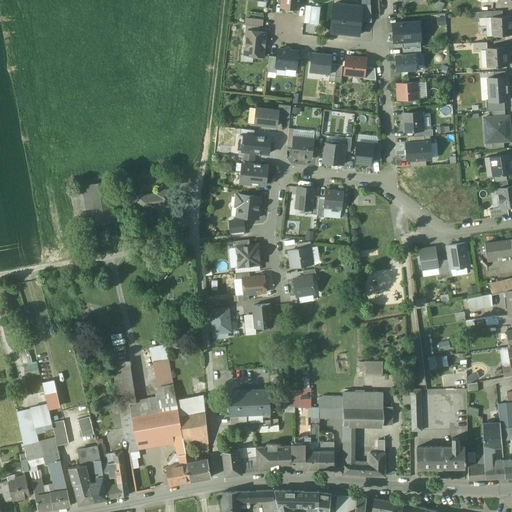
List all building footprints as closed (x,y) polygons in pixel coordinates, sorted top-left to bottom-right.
[(281,0),(281,7),(299,9),(299,0),(281,0)] [(371,4),(362,3),(362,7),(361,21),(372,22),(371,4)] [(362,7),(334,4),(331,32),(359,35),(361,21),(362,7)] [(312,6),(305,6),(304,23),(310,24),(312,6)] [(479,18),(479,12),(471,13),(472,23),(480,22),(479,18)] [(493,17),(492,17),(492,18),(493,36),(511,35),(511,16),(493,17)] [(420,40),(421,41),(421,22),(394,23),(395,42),(402,41),(420,40)] [(260,32),(248,31),(245,55),(253,56),(263,57),(266,33),(260,32)] [(487,42),(474,43),(474,51),(487,51),(487,48),(487,42)] [(487,48),(487,51),(488,67),(507,66),(506,47),(487,48)] [(298,51),(278,49),(277,57),(276,67),(277,67),(286,68),(296,69),(298,51)] [(332,55),(312,53),(310,72),(330,74),(331,64),(332,55)] [(403,54),(395,55),(396,72),(408,71),(417,70),(416,54),(403,54)] [(277,57),(270,56),(268,72),(276,73),(277,69),(277,67),(276,67),(277,57)] [(366,59),(346,57),(345,74),(364,76),(366,59)] [(507,77),(505,77),(493,78),(488,78),(489,101),(504,100),(508,100),(507,77)] [(398,85),(399,101),(418,100),(417,83),(398,85)] [(505,111),(504,100),(489,101),(487,101),(487,112),(493,111),(505,111)] [(279,111),(278,116),(290,117),(291,104),(279,103),(279,111)] [(279,111),(257,108),(255,124),(277,126),(278,116),(279,111)] [(422,112),(403,113),(404,131),(414,131),(423,130),(422,112)] [(511,141),(510,117),(505,117),(494,117),(485,118),(486,131),(491,130),(492,142),(504,141),(511,141)] [(254,136),(245,135),(243,151),(244,151),(256,152),(269,154),(271,138),(254,136)] [(292,157),(312,159),(314,140),(305,139),(305,138),(296,137),(296,138),(294,138),(293,146),(292,157)] [(339,142),(332,141),(332,144),(326,143),(324,163),(343,165),(345,151),(345,145),(339,145),(339,142)] [(372,144),(358,142),(355,164),(358,165),(362,163),(364,167),(371,163),(371,159),(373,144),(372,144)] [(380,143),(372,142),(372,144),(373,144),(371,159),(381,160),(380,143)] [(410,143),(406,143),(407,161),(411,160),(426,159),(431,159),(430,142),(425,142),(410,143)] [(508,155),(491,157),(494,176),(511,173),(511,169),(511,164),(509,164),(508,155)] [(243,163),(242,173),(266,176),(268,166),(254,164),(243,163)] [(266,176),(242,173),(241,183),(252,184),(265,185),(266,176)] [(109,182),(83,186),(90,226),(115,222),(109,182)] [(83,186),(70,189),(77,228),(90,226),(83,186)] [(511,186),(498,189),(501,208),(507,207),(511,206),(511,186)] [(314,189),(299,187),(296,208),(312,210),(314,196),(314,189)] [(171,190),(155,193),(156,194),(141,196),(144,206),(158,204),(160,220),(175,218),(171,190)] [(343,192),(326,190),(324,208),(333,208),(332,210),(338,211),(338,209),(341,209),(343,192)] [(261,197),(237,194),(236,206),(238,206),(237,216),(258,219),(261,197)] [(501,208),(490,210),(491,218),(509,215),(507,207),(501,208)] [(244,220),(229,221),(230,233),(245,231),(244,220)] [(162,225),(147,228),(149,235),(163,232),(162,225)] [(312,240),(314,232),(307,231),(305,239),(312,240)] [(511,239),(495,242),(497,253),(498,257),(511,254),(511,239)] [(249,240),(231,242),(232,248),(237,248),(237,247),(250,246),(249,240)] [(495,242),(485,244),(487,255),(497,253),(495,242)] [(465,243),(447,246),(449,260),(451,269),(469,266),(465,243)] [(250,246),(237,247),(237,248),(239,267),(260,265),(258,245),(250,246)] [(308,248),(289,251),(292,267),(311,264),(311,262),(313,262),(312,255),(310,255),(308,248)] [(435,248),(419,250),(420,257),(418,257),(419,264),(422,263),(423,270),(438,267),(438,262),(435,248)] [(449,260),(443,261),(446,278),(452,278),(451,269),(449,260)] [(443,261),(438,262),(438,267),(440,279),(446,278),(443,261)] [(250,278),(242,279),(244,294),(249,294),(267,292),(265,276),(250,278)] [(304,277),(294,279),(296,296),(315,293),(312,276),(304,277)] [(511,278),(490,284),(492,294),(507,291),(511,289),(511,278)] [(490,294),(481,296),(484,308),(492,306),(491,294),(490,294)] [(481,296),(474,298),(477,310),(484,308),(481,296)] [(474,297),(468,299),(470,311),(477,310),(474,298),(474,297)] [(416,299),(417,308),(427,307),(426,298),(416,299)] [(270,304),(253,306),(256,329),(273,327),(270,304)] [(231,332),(228,308),(211,310),(214,334),(231,332)] [(509,316),(498,317),(499,325),(511,323),(511,317),(511,316),(509,316)] [(178,334),(166,336),(168,349),(181,347),(178,334)] [(441,350),(451,349),(450,342),(440,342),(441,350)] [(166,344),(151,348),(153,362),(156,362),(169,359),(166,344)] [(438,367),(449,366),(448,355),(437,356),(438,367)] [(169,359),(156,362),(153,362),(158,390),(161,387),(173,385),(174,385),(169,359)] [(130,361),(112,363),(119,404),(122,427),(134,426),(130,402),(136,401),(130,361)] [(365,361),(365,373),(381,373),(381,361),(365,361)] [(511,366),(503,367),(505,378),(511,376),(511,366),(511,367),(511,366)] [(54,381),(43,384),(48,405),(49,409),(59,407),(54,381)] [(477,383),(468,384),(468,391),(478,390),(477,383)] [(173,385),(161,387),(158,390),(156,394),(156,398),(136,401),(130,402),(134,426),(137,442),(173,436),(182,434),(176,401),(173,385)] [(420,389),(411,389),(411,390),(411,401),(420,401),(420,389)] [(269,390),(229,391),(230,415),(247,415),(263,414),(270,413),(270,411),(270,399),(269,390)] [(303,407),(311,407),(311,391),(284,391),(284,407),(297,407),(297,411),(303,411),(303,407)] [(344,398),(344,408),(383,409),(383,407),(383,392),(344,391),(344,398)] [(204,396),(176,401),(179,417),(205,412),(204,396)] [(344,398),(319,397),(319,407),(344,408),(344,398)] [(278,399),(270,399),(270,411),(279,411),(278,399)] [(420,401),(411,401),(411,403),(412,431),(421,430),(420,401)] [(511,402),(498,404),(500,423),(502,440),(511,440),(511,439),(511,402)] [(119,404),(112,405),(115,429),(122,428),(122,427),(119,404)] [(48,405),(16,412),(27,459),(43,456),(43,453),(58,449),(55,438),(38,442),(36,432),(53,429),(52,423),(49,409),(48,405)] [(478,409),(467,406),(467,414),(478,416),(478,409)] [(344,408),(319,407),(319,414),(319,418),(343,419),(344,408)] [(393,408),(383,407),(383,409),(383,425),(392,425),(393,408)] [(383,409),(344,408),(343,419),(343,424),(354,425),(383,425),(383,409)] [(205,412),(179,417),(182,434),(183,438),(185,437),(201,434),(208,433),(205,412)] [(247,415),(247,423),(259,423),(258,419),(264,419),(263,414),(247,415)] [(319,414),(310,414),(310,418),(308,418),(308,424),(311,424),(319,424),(319,418),(319,414)] [(90,417),(78,420),(83,437),(94,435),(90,417)] [(69,444),(64,421),(52,423),(53,429),(55,438),(57,446),(69,444)] [(497,461),(497,462),(492,462),(491,452),(495,452),(494,447),(502,447),(502,440),(500,423),(483,424),(484,447),(485,468),(486,479),(486,480),(505,478),(504,461),(504,460),(497,461)] [(319,437),(319,424),(311,424),(311,437),(311,438),(313,438),(314,441),(319,441),(319,437)] [(354,425),(343,424),(343,446),(353,446),(354,425)] [(134,426),(122,427),(122,428),(123,428),(124,438),(130,443),(129,452),(139,450),(137,442),(134,426)] [(208,433),(201,434),(202,447),(204,449),(209,448),(208,433)] [(182,434),(173,436),(174,443),(175,443),(177,443),(179,454),(179,456),(186,454),(183,440),(183,438),(182,434)] [(452,438),(452,447),(416,447),(417,469),(465,468),(465,447),(459,447),(459,438),(452,438)] [(319,451),(311,451),(311,441),(311,440),(305,441),(305,443),(305,469),(319,469),(319,451)] [(295,443),(292,446),(292,469),(305,469),(305,443),(295,443)] [(105,445),(98,447),(101,460),(102,465),(108,463),(105,445)] [(281,450),(268,450),(264,447),(256,447),(256,448),(257,458),(259,470),(272,469),(272,468),(278,468),(278,469),(292,469),(292,446),(284,446),(281,450)] [(353,446),(343,446),(343,464),(352,464),(355,464),(353,446)] [(98,447),(78,450),(80,464),(95,461),(94,461),(101,460),(98,447)] [(478,447),(479,463),(468,463),(468,481),(486,479),(485,468),(484,447),(478,447)] [(256,448),(239,448),(239,450),(240,459),(247,458),(248,459),(257,458),(256,448)] [(58,449),(43,453),(43,456),(46,465),(60,460),(58,449)] [(139,450),(129,452),(130,459),(137,458),(140,457),(139,450)] [(232,451),(223,452),(225,476),(242,475),(242,473),(241,473),(240,459),(239,450),(232,451)] [(123,451),(115,452),(114,453),(115,462),(115,463),(117,477),(118,488),(106,490),(107,499),(129,495),(127,480),(123,451)] [(334,451),(319,451),(319,469),(334,469),(334,451)] [(379,453),(370,453),(370,465),(362,465),(362,476),(370,476),(385,476),(385,453),(379,453)] [(186,454),(179,456),(179,454),(178,454),(180,464),(188,463),(186,454)] [(137,458),(130,459),(132,469),(139,468),(137,458)] [(247,458),(240,459),(241,473),(242,473),(244,473),(244,474),(249,473),(249,472),(259,471),(259,470),(257,458),(248,459),(247,458)] [(27,459),(21,460),(24,472),(30,471),(27,459)] [(208,459),(188,463),(191,481),(211,477),(208,459)] [(60,460),(46,465),(47,470),(47,473),(48,476),(48,477),(57,474),(63,472),(60,460)] [(101,460),(94,461),(95,461),(96,473),(96,474),(97,478),(104,477),(102,465),(101,460)] [(108,463),(102,465),(104,477),(104,478),(117,477),(115,463),(115,462),(108,463)] [(180,464),(166,467),(167,472),(164,473),(166,485),(169,484),(169,485),(191,481),(188,463),(180,464)] [(352,464),(343,464),(343,475),(362,476),(362,465),(355,464),(352,464)] [(85,465),(69,468),(79,505),(95,502),(90,483),(89,479),(90,479),(90,477),(89,477),(85,465)] [(63,472),(57,474),(60,488),(67,487),(63,472)] [(25,475),(15,478),(15,480),(8,482),(9,484),(13,501),(31,496),(25,475)] [(104,477),(97,478),(97,482),(90,483),(95,502),(107,499),(106,490),(104,478),(104,477)] [(42,478),(32,481),(39,511),(54,509),(51,494),(45,495),(42,478)] [(9,484),(2,485),(5,502),(13,501),(9,484)] [(273,490),(257,491),(257,500),(264,500),(274,500),(273,490)] [(56,493),(51,494),(54,509),(71,506),(68,491),(56,493)] [(237,492),(221,493),(222,511),(238,511),(237,501),(257,500),(257,491),(237,492)] [(303,491),(275,491),(277,506),(290,506),(303,507),(303,491)] [(319,492),(303,491),(303,507),(311,507),(309,511),(318,511),(319,493),(319,492)] [(328,511),(331,494),(319,493),(318,511),(328,511)] [(338,496),(336,511),(347,511),(355,511),(356,498),(338,496)] [(356,498),(355,511),(347,511),(364,511),(367,498),(357,497),(356,498)] [(403,504),(374,499),(371,511),(402,511),(403,504)] [(274,500),(264,500),(266,509),(277,507),(275,500),(274,500)]
